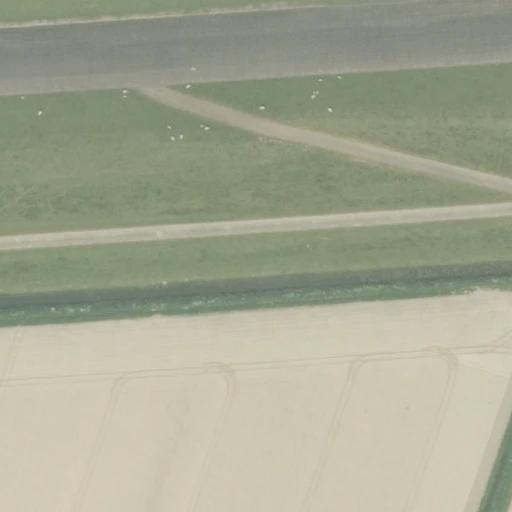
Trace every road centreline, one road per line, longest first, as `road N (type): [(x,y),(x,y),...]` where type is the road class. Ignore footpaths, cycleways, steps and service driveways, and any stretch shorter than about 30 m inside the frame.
road 1 (track): [(0,86),(511,54)]
road 2 (track): [(511,190),(258,126),(138,77)]
